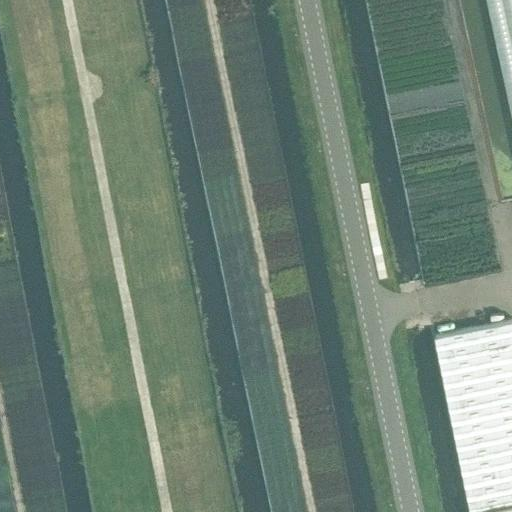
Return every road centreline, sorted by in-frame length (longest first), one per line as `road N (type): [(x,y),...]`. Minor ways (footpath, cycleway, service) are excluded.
road 1 (unclassified): [(410,511),(306,0)]
road 2 (track): [(370,316),(511,289),(449,0)]
